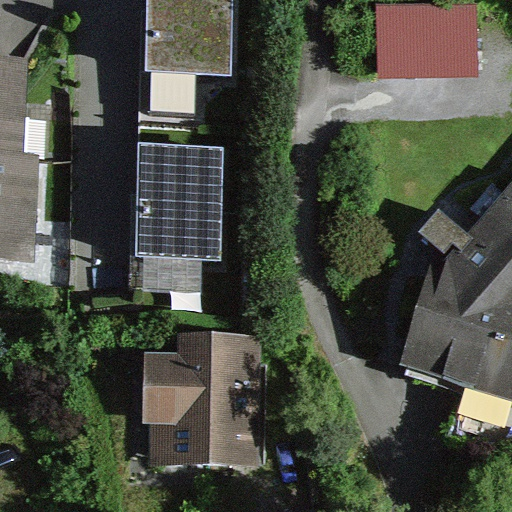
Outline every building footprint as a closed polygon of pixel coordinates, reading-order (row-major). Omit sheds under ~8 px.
[(232,0),(153,0),(151,83),(230,86),(232,0)] [(382,0),(384,71),(485,68),(482,0),(382,0)] [(26,72),(0,70),(0,262),(40,264),(44,172),(22,171),(26,72)] [(221,159),(140,156),(137,265),(218,267),(221,159)] [(511,192),(418,291),(401,364),(511,394),(511,192)] [(262,347),(162,344),(158,472),(258,475),(262,347)]
